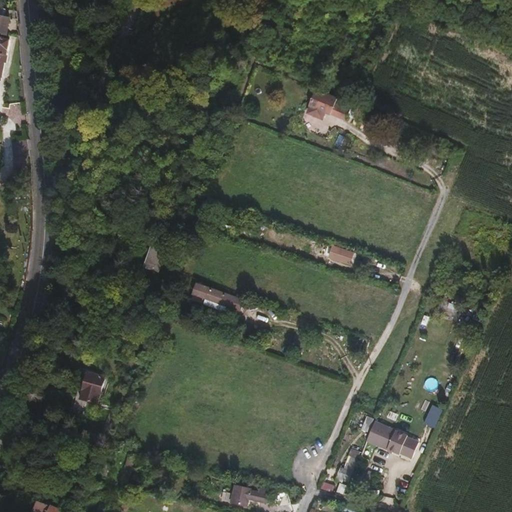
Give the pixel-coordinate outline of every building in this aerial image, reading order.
[(334,99),(336,95),(315,86),(308,102),(309,103),(324,109),(329,111),(330,110),(336,113),(340,102),(334,99)] [(343,116),(348,105),(340,102),(336,113),(343,116)] [(322,113),(324,109),(309,103),(308,107),(309,111),(319,115),(322,113)] [(12,158),(29,156),(27,139),(11,141),(12,158)] [(156,270),(163,248),(153,244),(145,266),(156,270)] [(332,246),(328,257),(334,259),(337,250),(339,251),(339,249),(332,246)] [(348,263),(352,253),(339,249),(339,251),(337,250),(334,259),(348,263)] [(199,304),(204,286),(198,284),(191,301),(199,304)] [(235,308),(238,299),(204,286),(199,304),(215,309),(218,302),(235,308)] [(77,320),(82,306),(76,304),(71,317),(77,320)] [(210,328),(212,323),(203,320),(201,325),(210,328)] [(93,408),(101,383),(85,377),(76,402),(93,408)] [(374,423),(367,441),(395,454),(402,436),(374,423)] [(408,440),(409,438),(402,436),(395,454),(401,457),(401,455),(414,461),(421,445),(408,440)] [(347,481),(356,459),(350,457),(344,470),(339,468),(336,476),(341,478),(347,481)] [(0,482),(8,485),(10,478),(0,475),(0,482)] [(230,501),(244,504),(246,497),(248,489),(248,488),(234,484),(230,501)] [(258,486),(257,491),(248,489),(246,497),(265,502),(268,489),(258,486)]
